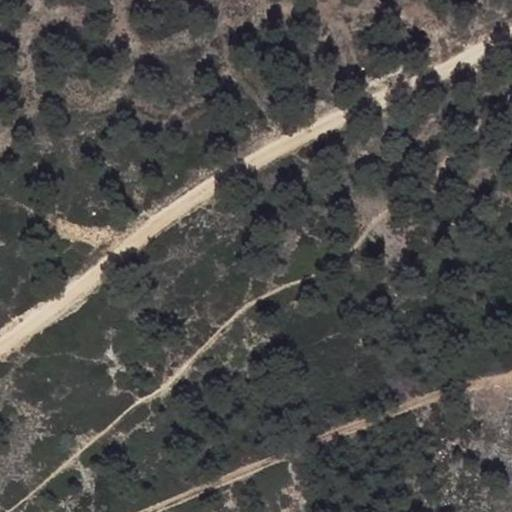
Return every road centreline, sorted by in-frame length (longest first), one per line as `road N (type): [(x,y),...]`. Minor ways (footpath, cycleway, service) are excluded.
road 1 (track): [(0,348),(150,231),(302,141),(511,38)]
road 2 (track): [(156,511),(238,472),(511,370)]
